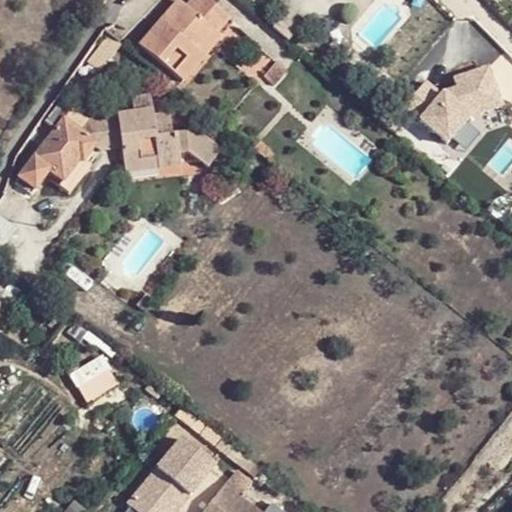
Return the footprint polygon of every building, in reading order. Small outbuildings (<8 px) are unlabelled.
[(236,26),(202,0),(195,0),(188,7),(177,0),(139,49),(186,87),(236,26)] [(238,28),(251,41),(258,35),(246,20),(238,28)] [(121,44),(110,36),(91,62),(101,71),(121,44)] [(271,87),(285,70),(261,48),(246,64),(271,87)] [(492,66),(456,77),(459,87),(461,91),(450,94),(446,91),(422,119),(448,142),(472,116),(504,105),(492,66)] [(134,113),(70,123),(92,141),(116,136),(119,152),(125,174),(168,116),(167,111),(155,112),(152,92),(132,96),(134,113)] [(92,141),(70,123),(67,120),(71,113),(59,104),(45,122),(55,131),(14,182),(31,196),(51,173),(64,183),(81,162),(84,165),(88,158),(99,147),(92,141)] [(168,116),(125,174),(126,178),(181,169),(182,158),(184,156),(208,171),(221,154),(192,132),(174,138),(168,116)] [(99,147),(88,158),(119,152),(116,136),(92,141),(99,147)] [(0,215),(0,255),(17,232),(0,215)] [(86,401),(118,382),(101,353),(68,372),(86,401)] [(137,511),(184,511),(221,470),(189,442),(132,507),(137,511)] [(282,511),(277,508),(273,511),(257,511),(246,502),(257,488),(241,476),(211,511),(282,511)]
